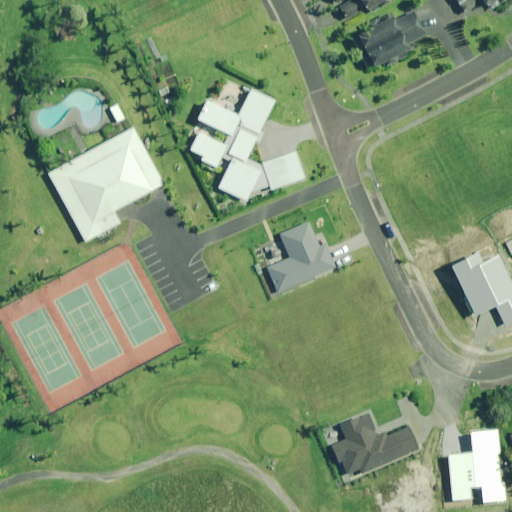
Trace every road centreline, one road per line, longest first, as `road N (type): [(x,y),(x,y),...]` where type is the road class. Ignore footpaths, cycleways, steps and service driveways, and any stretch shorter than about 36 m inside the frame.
road 1 (residential): [(337,138),(427,342),(457,362),(511,358)]
road 2 (residential): [(511,45),(337,138)]
road 3 (residential): [(337,138),(275,0)]
